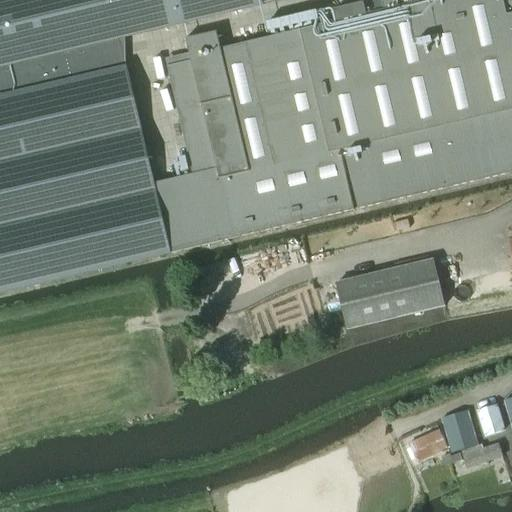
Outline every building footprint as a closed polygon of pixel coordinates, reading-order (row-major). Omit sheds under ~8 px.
[(0,0),(0,294),(171,254),(171,253),(233,238),(511,171),(511,0),(401,0),(403,6),(397,7),(395,0),(380,0),(333,11),(336,22),(327,24),(325,13),(265,27),(267,39),(249,43),(278,165),(250,172),(217,33),(184,41),(189,61),(166,66),(192,174),(154,183),(127,67),(121,69),(114,40),(284,0),(0,0)] [(347,332),(445,308),(434,259),(335,283),(347,332)] [(484,437),(505,431),(497,405),(476,412),(484,437)] [(451,453),(476,446),(467,413),(442,419),(451,453)] [(416,463),(445,450),(438,432),(409,445),(416,463)] [(467,469),(501,459),(497,446),(463,456),(467,469)] [(449,455),(441,458),(444,468),(461,462),(459,455),(450,458),(449,455)]
